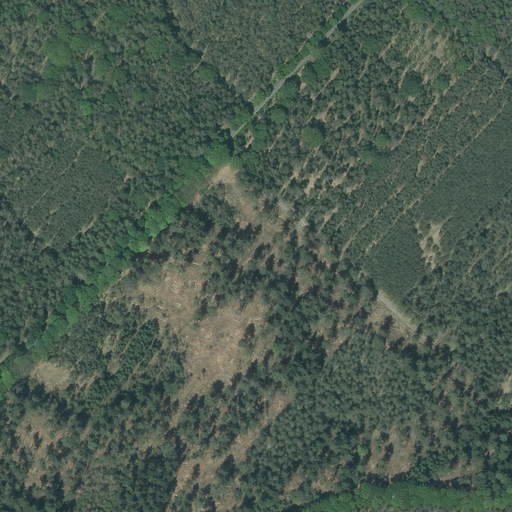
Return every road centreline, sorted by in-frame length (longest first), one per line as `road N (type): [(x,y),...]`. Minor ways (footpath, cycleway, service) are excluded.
road 1 (unclassified): [(0,379),(356,0)]
road 2 (track): [(311,511),(353,491),(398,485),(511,488)]
road 3 (track): [(254,109),(169,35),(157,0)]
road 4 (track): [(511,81),(421,0)]
